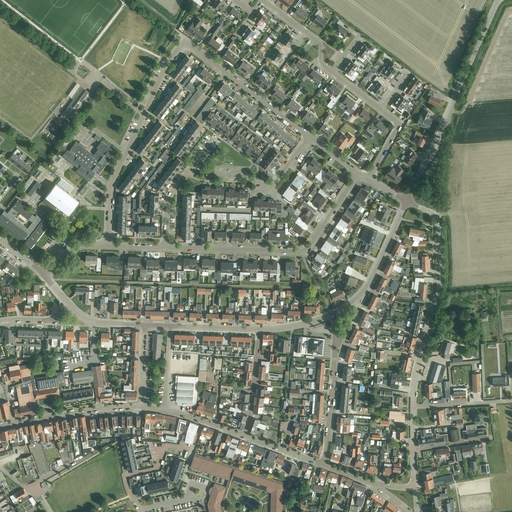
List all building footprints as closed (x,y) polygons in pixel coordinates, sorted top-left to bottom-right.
[(217,12),(221,14),(227,6),(224,4),(225,3),(220,0),(215,0),(212,5),(219,10),(217,12)] [(295,12),(304,20),(309,14),(299,7),(303,2),(300,0),(299,0),(294,7),(297,9),(295,12)] [(237,20),(241,14),(233,8),(231,11),(229,9),(225,14),(227,16),(229,14),(237,20)] [(313,21),(322,28),(327,21),(318,15),(320,11),(318,10),(314,14),(317,16),(313,21)] [(256,15),(264,21),(266,19),(269,21),(272,17),(267,13),(265,15),(260,11),(256,15)] [(262,24),(264,21),(256,15),(253,20),(259,24),(257,26),(262,30),(265,26),(262,24)] [(206,32),(199,27),(202,22),(197,18),(194,23),(193,22),(187,30),(200,40),(206,32)] [(339,35),(342,38),(347,30),(342,26),(344,24),(339,20),(337,23),(340,25),(335,30),(340,34),(339,35)] [(245,31),(252,37),(254,34),(257,36),(261,32),(255,28),(254,31),(248,26),(245,31)] [(286,31),(283,36),(285,37),(292,43),(293,42),(295,38),(291,35),(293,32),(288,29),(286,31)] [(251,39),(252,37),(245,31),(241,35),(247,39),(245,42),(250,46),(254,41),(251,39)] [(212,37),(206,45),(215,52),(221,44),(212,37)] [(289,47),(292,43),(285,37),(282,42),(280,40),(278,42),(283,46),(284,44),(289,47)] [(226,45),(229,48),(234,41),(231,39),(226,45)] [(363,43),(360,48),(368,54),(370,51),(373,54),(377,49),(371,45),(368,43),(366,46),(363,43)] [(275,47),(271,51),(274,53),(281,58),(284,54),(284,53),(280,50),(281,48),(277,44),(275,47)] [(365,57),(368,54),(360,48),(356,53),(362,57),(360,60),(366,64),(369,60),(365,57)] [(226,58),(233,64),(238,58),(228,50),(222,57),(225,59),(226,58)] [(277,62),(281,58),(274,53),(270,57),(268,55),(266,58),(271,61),(273,59),(277,62)] [(183,60),(189,65),(193,60),(186,55),(183,60)] [(299,59),(298,61),(296,59),(291,65),(297,70),(298,68),(303,72),(299,77),(301,79),(309,70),(306,68),(308,66),(299,59)] [(387,68),(395,74),(398,70),(393,66),(394,63),(389,59),(386,64),(389,66),(387,68)] [(185,70),(189,65),(183,60),(179,65),(185,70)] [(347,65),(355,71),(357,68),(361,71),(364,66),(358,62),(356,64),(350,60),(347,65)] [(247,63),(246,64),(243,61),(237,69),(246,75),(248,72),(251,74),(255,69),(247,63)] [(182,75),(185,70),(179,65),(175,70),(182,75)] [(353,74),(355,71),(347,65),(343,69),(349,74),(347,76),(353,81),(356,76),(353,74)] [(382,68),(379,73),(384,77),(386,74),(391,78),(395,74),(387,68),(384,66),(382,68)] [(190,81),(193,83),(197,77),(202,81),(209,72),(204,68),(202,70),(200,68),(194,75),(190,81)] [(178,80),(182,75),(175,70),(171,75),(178,80)] [(308,76),(318,83),(323,77),(313,70),(308,76)] [(209,72),(202,81),(204,82),(206,80),(209,83),(214,76),(209,72)] [(261,74),(256,81),(263,85),(261,87),(265,89),(271,81),(265,77),(267,75),(264,72),(262,74),(261,74)] [(375,85),(382,91),(386,86),(380,82),(382,80),(377,76),(373,80),(376,82),(375,85)] [(411,81),(418,86),(420,83),(421,84),(423,82),(415,76),(411,81)] [(419,89),(420,87),(418,86),(411,81),(407,85),(414,90),(416,87),(419,89)] [(173,88),(179,93),(183,88),(176,83),(173,88)] [(221,84),(217,89),(219,90),(223,93),(229,86),(224,83),(222,85),(221,84)] [(382,91),(375,85),(372,83),(366,89),(372,93),(373,91),(379,95),(382,91)] [(338,93),(340,91),(332,84),(330,87),(328,85),(324,90),(326,92),(327,90),(336,97),(334,99),(336,100),(341,95),(338,93)] [(207,85),(202,92),(202,93),(203,93),(204,94),(210,87),(207,85)] [(273,95),(281,101),(286,95),(277,88),(279,87),(276,85),(272,90),(274,92),(273,95)] [(416,92),(414,90),(407,85),(404,90),(410,95),(413,92),(415,94),(416,92)] [(227,97),(233,89),(229,86),(223,93),(227,97)] [(175,98),(179,93),(173,88),(169,93),(175,98)] [(232,100),(237,93),(233,89),(227,97),(232,100)] [(80,104),(81,105),(87,96),(79,90),(72,99),(73,99),(64,112),(71,117),(80,104)] [(428,102),(438,106),(441,99),(434,96),(435,93),(430,90),(427,96),(430,97),(428,102)] [(172,103),(175,98),(169,93),(165,98),(172,103)] [(236,103),(241,97),(242,96),(237,93),(232,100),(236,103)] [(397,99),(405,105),(406,106),(408,103),(412,99),(405,94),(403,97),(400,95),(397,99)] [(346,110),(350,114),(354,109),(351,107),(355,102),(347,96),(342,103),(348,107),(346,110)] [(240,108),(245,101),(241,97),(236,103),(235,105),(240,108)] [(168,108),(172,103),(165,98),(161,103),(168,108)] [(298,109),(300,111),(303,108),(291,99),(287,106),(292,110),(295,113),(298,109)] [(402,108),(405,105),(397,99),(394,104),(396,106),(394,109),(401,114),(404,109),(402,108)] [(244,111),(249,104),(245,101),(240,108),(244,111)] [(164,113),(168,108),(161,103),(157,107),(164,113)] [(248,115),(254,107),(249,104),(244,111),(248,115)] [(160,118),(164,113),(157,107),(153,113),(160,118)] [(254,107),(248,115),(253,118),(258,111),(254,107)] [(363,109),(361,112),(360,111),(361,111),(358,109),(354,114),(356,116),(358,114),(359,114),(358,115),(363,118),(367,121),(372,115),(368,112),(363,109)] [(432,120),(428,118),(431,112),(424,109),(422,115),(421,115),(417,124),(428,129),(429,127),(430,126),(429,125),(432,120)] [(257,116),(252,122),(255,124),(258,120),(261,122),(266,115),(264,113),(265,113),(263,111),(262,112),(261,113),(258,117),(257,116)] [(308,122),(311,125),(316,118),(308,111),(303,118),(308,122)] [(210,121),(214,115),(210,112),(204,120),(205,121),(207,119),(210,121)] [(212,127),(218,118),(214,115),(210,121),(212,123),(210,125),(212,127)] [(265,126),(271,118),(266,115),(261,122),(265,126)] [(218,128),(222,121),(218,118),(212,127),(214,128),(215,126),(218,128)] [(269,129),(275,122),(271,118),(265,126),(269,129)] [(155,125),(162,131),(166,125),(159,120),(155,125)] [(374,121),(370,126),(373,128),(374,128),(376,130),(378,128),(383,132),(381,134),(384,136),(388,132),(385,129),(387,126),(379,120),(377,123),(374,121)] [(193,126),(200,131),(203,126),(197,121),(193,126)] [(220,133),(226,124),(222,121),(218,128),(220,129),(219,132),(220,133)] [(274,132),(278,126),(279,125),(275,122),(269,129),(274,132)] [(226,134),(230,127),(226,124),(220,133),(222,134),(223,132),(226,134)] [(318,130),(328,138),(333,131),(323,124),(318,130)] [(158,135),(162,131),(155,125),(151,130),(158,135)] [(196,136),(200,131),(193,126),(189,131),(196,136)] [(277,137),(283,130),(278,126),(274,132),(273,133),(277,137)] [(230,127),(226,134),(228,136),(227,138),(228,139),(235,131),(230,127)] [(154,140),(158,135),(151,130),(148,135),(154,140)] [(282,140),(287,133),(283,130),(277,137),(282,140)] [(192,141),(196,136),(189,131),(185,136),(192,141)] [(236,141),(241,134),(237,131),(231,139),(232,141),(234,139),(236,141)] [(415,137),(413,142),(416,143),(423,146),(426,139),(421,137),(423,134),(416,131),(414,137),(415,137)] [(286,144),(291,136),(287,133),(282,140),(286,144)] [(239,146),(245,138),(241,134),(236,141),(239,143),(237,145),(239,146)] [(349,134),(347,137),(342,134),(335,143),(343,149),(349,141),(351,143),(355,138),(349,134)] [(150,145),(154,140),(148,135),(144,140),(150,145)] [(188,146),(192,141),(185,136),(182,141),(188,146)] [(291,136),(286,144),(290,147),(293,143),(296,146),(299,142),(296,140),(291,136)] [(245,147),(249,141),(245,138),(239,146),(240,147),(242,145),(245,147)] [(147,150),(150,145),(144,140),(140,145),(147,150)] [(67,150),(62,156),(78,168),(75,171),(88,181),(96,172),(98,174),(108,161),(104,158),(107,155),(109,157),(114,151),(107,146),(101,141),(96,147),(100,150),(95,156),(85,148),(86,147),(79,141),(79,142),(78,143),(76,141),(68,151),(67,150)] [(184,151),(188,146),(182,141),(178,146),(184,151)] [(247,152),(253,144),(249,141),(245,147),(247,149),(245,151),(247,152)] [(365,157),(366,157),(369,154),(361,148),(363,146),(363,144),(360,142),(358,142),(357,145),(353,151),(356,154),(353,157),(361,163),(365,157)] [(253,153),(257,147),(253,144),(247,152),(249,153),(250,151),(253,153)] [(143,155),(147,150),(140,145),(136,150),(143,155)] [(181,156),(184,151),(178,146),(174,151),(181,156)] [(257,147),(253,153),(255,155),(254,157),(255,158),(262,150),(257,147)] [(404,155),(401,158),(404,160),(410,165),(411,164),(412,164),(413,162),(413,161),(418,154),(411,150),(410,149),(408,152),(409,153),(406,157),(404,155)] [(272,154),(279,159),(281,156),(283,158),(284,156),(276,150),(272,154)] [(14,164),(19,158),(13,153),(8,160),(14,164)] [(277,161),(279,159),(272,154),(269,158),(278,164),(279,163),(277,161)] [(174,162),(180,168),(184,162),(177,157),(174,162)] [(20,169),(25,163),(19,158),(14,164),(20,169)] [(138,163),(144,168),(146,166),(148,167),(149,164),(141,158),(138,163)] [(276,166),(278,164),(269,158),(266,162),(273,167),(274,164),(276,166)] [(311,171),(318,162),(313,158),(311,161),(308,159),(300,171),(305,175),(307,172),(305,170),(307,168),(311,171)] [(177,172),(180,168),(174,162),(170,167),(177,172)] [(271,169),(273,167),(266,162),(263,166),(271,172),(273,171),(271,169)] [(318,179),(323,171),(321,169),(323,166),(318,162),(311,171),(316,175),(315,177),(318,179)] [(25,163),(20,169),(26,174),(31,167),(25,163)] [(146,170),(144,168),(138,163),(134,168),(141,173),(143,170),(144,172),(146,170)] [(402,175),(405,171),(398,166),(395,170),(393,168),(389,172),(388,171),(385,176),(389,179),(389,178),(392,179),(397,183),(403,175),(402,175)] [(173,177),(177,172),(170,167),(166,172),(173,177)] [(137,178),(141,173),(134,168),(130,173),(137,178)] [(326,183),(333,174),(328,170),(323,176),(321,174),(323,171),(318,179),(320,181),(322,179),(326,183)] [(169,182),(173,177),(166,172),(162,177),(169,182)] [(139,180),(137,178),(130,173),(126,178),(133,183),(135,180),(137,182),(139,180)] [(295,178),(302,184),(305,180),(307,182),(309,179),(302,174),(300,176),(298,174),(295,178)] [(333,174),(326,183),(331,186),(330,188),(333,190),(336,186),(334,184),(338,177),(333,174)] [(165,187),(169,182),(162,177),(159,182),(165,187)] [(129,188),(133,183),(126,178),(123,183),(129,188)] [(299,188),(302,184),(295,178),(292,182),(299,188)] [(57,183),(69,193),(72,188),(61,179),(57,183)] [(44,192),(46,189),(37,181),(27,194),(30,197),(37,187),(44,192)] [(82,196),(87,184),(84,182),(80,188),(78,187),(76,193),(82,196)] [(161,192),(165,187),(159,182),(155,187),(161,192)] [(296,192),(299,188),(292,182),(289,186),(296,192)] [(125,193),(129,188),(123,183),(119,188),(125,193)] [(42,201),(69,221),(82,205),(78,201),(55,184),(45,196),(45,197),(46,197),(42,201)] [(359,191),(366,196),(369,192),(372,189),(366,185),(364,188),(361,187),(359,191)] [(293,196),(296,192),(289,186),(286,190),(293,196)] [(316,198),(325,205),(329,200),(322,195),(324,192),(320,189),(318,191),(319,193),(316,198)] [(286,190),(283,194),(285,196),(284,199),(288,202),(290,204),(292,202),(290,200),(293,196),(286,190)] [(363,200),(366,196),(359,191),(356,195),(356,196),(355,198),(364,204),(366,202),(363,200)] [(321,210),(325,205),(316,198),(312,203),(309,200),(307,203),(308,204),(313,208),(314,205),(321,210)] [(360,211),(364,204),(355,198),(353,200),(350,204),(357,209),(360,211)] [(271,199),(271,210),(276,210),(276,212),(281,212),(282,205),(277,205),(277,202),(274,201),(274,199),(271,199)] [(23,225),(16,235),(22,240),(23,238),(26,240),(24,244),(30,249),(51,221),(45,216),(42,220),(36,215),(35,216),(32,214),(33,213),(17,201),(14,204),(17,207),(15,210),(18,212),(34,224),(29,230),(23,225)] [(14,218),(18,212),(15,210),(17,207),(14,204),(7,213),(4,211),(0,215),(0,222),(16,235),(23,225),(14,218)] [(311,210),(313,208),(308,204),(306,207),(308,208),(304,213),(313,220),(317,215),(311,210)] [(355,214),(357,209),(350,204),(347,208),(347,209),(346,211),(355,217),(357,215),(355,214)] [(381,221),(385,222),(387,216),(390,209),(383,206),(377,219),(375,218),(374,221),(380,223),(381,221)] [(354,220),(355,217),(346,211),(344,213),(341,217),(349,223),(351,218),(354,220)] [(309,225),(313,220),(304,213),(300,218),(299,216),(297,219),(301,223),(303,220),(309,225)] [(346,227),(349,223),(341,217),(338,222),(337,224),(347,231),(348,228),(346,227)] [(299,225),(301,223),(297,219),(294,222),(296,223),(293,228),(291,227),(289,230),(297,236),(299,233),(301,235),(306,230),(299,225)] [(345,233),(347,231),(337,224),(335,226),(332,231),(340,236),(343,231),(345,233)] [(247,229),(247,236),(250,236),(250,240),(256,241),(256,233),(250,233),(251,229),(251,225),(247,225),(247,229)] [(204,239),(211,239),(212,230),(208,230),(208,227),(201,226),(201,236),(204,236),(204,239)] [(365,226),(360,239),(364,240),(363,244),(364,245),(363,248),(362,247),(360,251),(365,252),(368,253),(369,250),(370,251),(373,243),(377,232),(378,231),(365,226)] [(277,241),(277,231),(269,230),(269,228),(266,227),(266,234),(268,234),(268,241),(277,241)] [(221,240),(221,232),(221,229),(218,229),(218,232),(215,232),(215,228),(212,228),(212,234),(215,235),(215,239),(221,240)] [(229,238),(230,229),(226,228),(226,232),(221,232),(221,240),(226,240),(226,238),(229,238)] [(277,231),(277,241),(285,242),(285,234),(288,234),(288,228),(285,228),(285,231),(277,231)] [(416,234),(417,229),(410,228),(409,235),(413,236),(412,239),(414,240),(416,234)] [(230,229),(229,238),(232,238),(232,240),(238,240),(239,232),(239,229),(238,230),(236,230),(236,232),(233,232),(233,229),(230,229)] [(239,232),(238,240),(244,240),(244,235),(247,236),(247,229),(244,229),(239,229),(239,232)] [(414,240),(419,241),(420,235),(423,236),(424,231),(417,229),(416,234),(414,240)] [(256,233),(256,241),(262,241),(262,236),(265,236),(265,230),(262,230),(262,233),(256,233)] [(337,240),(340,236),(332,231),(329,235),(332,237),(331,239),(338,244),(339,241),(337,240)] [(336,246),(338,244),(331,239),(329,241),(326,240),(323,244),(331,249),(334,245),(336,246)] [(394,248),(404,252),(405,249),(400,247),(402,244),(398,241),(394,248)] [(328,253),(331,249),(323,244),(320,248),(322,249),(320,251),(329,257),(330,255),(328,253)] [(402,256),(404,252),(394,248),(391,254),(396,256),(397,253),(402,256)] [(327,259),(329,257),(320,251),(319,254),(317,253),(315,257),(322,262),(325,258),(327,259)] [(417,253),(412,253),(412,259),(413,259),(413,263),(429,262),(429,259),(428,259),(428,255),(427,255),(427,253),(423,253),(423,255),(422,256),(422,259),(417,259),(417,253)] [(97,271),(101,271),(101,258),(97,257),(97,255),(86,255),(86,262),(90,263),(90,266),(97,266),(97,271)] [(123,261),(119,261),(119,256),(112,256),(107,256),(107,265),(114,265),(114,269),(122,269),(123,261)] [(135,266),(135,257),(129,256),(129,261),(125,261),(125,268),(134,268),(134,266),(135,266)] [(353,263),(364,267),(367,260),(356,256),(353,263)] [(144,277),(144,265),(141,265),(141,257),(135,257),(135,266),(141,266),(140,277),(144,277)] [(317,270),(322,262),(315,257),(312,261),(314,263),(312,266),(317,270)] [(199,270),(199,263),(196,263),(196,259),(190,258),(190,268),(196,268),(196,270),(199,270)] [(209,272),(209,259),(203,259),(203,263),(199,263),(199,270),(202,270),(202,271),(209,272)] [(390,259),(387,265),(399,271),(400,272),(400,271),(403,273),(405,270),(402,269),(401,268),(393,264),(395,261),(390,259)] [(153,271),(153,260),(147,260),(147,265),(144,265),(144,277),(147,277),(147,271),(153,271)] [(162,272),(162,264),(159,264),(159,260),(153,260),(153,271),(162,272)] [(172,270),(172,260),(166,260),(166,265),(162,264),(162,272),(165,272),(171,272),(171,270),(172,270)] [(9,272),(14,265),(8,261),(3,268),(9,272)] [(295,276),(298,277),(299,269),(295,269),(296,262),(286,261),(286,272),(295,273),(295,276)] [(218,272),(218,279),(221,279),(221,273),(227,274),(227,273),(227,262),(221,262),(221,267),(218,267),(218,272)] [(234,262),(227,262),(227,273),(236,274),(237,262),(234,262)] [(14,265),(9,272),(14,276),(19,269),(14,265)] [(345,273),(351,275),(353,268),(348,265),(345,273)] [(398,273),(399,271),(387,265),(384,272),(388,274),(391,270),(395,272),(398,273)] [(347,283),(355,286),(358,279),(347,275),(346,277),(345,282),(347,283)] [(394,280),(390,287),(395,290),(399,283),(394,280)] [(415,281),(414,289),(426,290),(427,283),(423,283),(423,282),(415,281)] [(379,283),(376,290),(381,292),(382,289),(391,293),(392,289),(391,289),(384,285),(379,283)] [(91,301),(94,301),(94,291),(89,291),(89,288),(76,288),(76,293),(83,293),(83,302),(88,302),(88,298),(91,298),(91,301)] [(335,301),(345,295),(341,288),(336,290),(335,288),(330,291),(331,294),(333,297),(333,298),(335,301)] [(425,297),(426,290),(414,289),(411,289),(410,293),(415,294),(416,292),(420,292),(420,297),(425,297)] [(33,304),(33,293),(27,292),(27,297),(28,297),(27,304),(24,304),(24,312),(31,313),(31,306),(33,306),(33,304)] [(374,294),(371,300),(380,305),(381,303),(377,300),(379,296),(374,294)] [(6,303),(8,312),(15,310),(14,303),(21,302),(20,296),(13,297),(13,299),(10,299),(11,302),(6,303)] [(108,302),(108,299),(108,297),(102,296),(102,298),(97,298),(96,301),(97,301),(97,308),(104,309),(104,302),(108,302)] [(117,313),(118,302),(118,298),(115,298),(115,302),(110,302),(110,305),(110,312),(117,313)] [(383,306),(371,300),(368,307),(372,309),(374,306),(378,309),(379,307),(382,309),(384,307),(383,306)] [(35,307),(35,313),(45,313),(45,306),(41,305),(41,302),(35,302),(35,307)] [(362,317),(370,321),(373,323),(374,320),(372,319),(367,317),(369,313),(365,311),(362,317)] [(367,327),(370,321),(362,317),(358,323),(363,326),(363,325),(364,326),(363,328),(373,333),(374,331),(367,327)] [(352,334),(366,341),(367,338),(358,333),(360,330),(355,328),(352,334)] [(12,333),(10,333),(10,330),(3,330),(3,334),(6,334),(6,342),(12,342),(12,345),(16,345),(15,333),(12,333)] [(66,331),(65,340),(68,340),(68,351),(72,351),(72,354),(75,354),(76,349),(76,347),(76,342),(73,342),(73,331),(66,331)] [(76,347),(76,349),(79,350),(79,347),(79,343),(86,344),(86,341),(87,332),(79,332),(79,342),(76,342),(76,347)] [(105,347),(112,347),(113,340),(109,339),(109,333),(101,333),(101,344),(105,344),(105,347)] [(154,359),(160,360),(161,334),(154,333),(153,348),(155,348),(154,359)] [(273,345),(274,334),(263,334),(263,341),(268,341),(268,344),(270,344),(270,350),(273,350),(273,345)] [(366,341),(352,334),(349,340),(354,343),(354,342),(357,344),(359,344),(360,341),(363,342),(364,340),(366,341)] [(323,355),(325,338),(308,337),(295,335),(293,355),(301,356),(301,353),(323,355)] [(398,338),(397,340),(401,342),(404,342),(407,343),(406,345),(414,348),(415,343),(407,340),(402,339),(398,338)] [(278,344),(278,348),(283,349),(283,350),(288,351),(288,352),(292,352),(293,345),(289,345),(289,340),(279,339),(279,344),(278,344)] [(441,356),(448,358),(450,354),(448,354),(451,343),(444,340),(440,352),(442,352),(441,356)] [(406,345),(400,343),(399,348),(412,352),(414,348),(406,345)] [(361,358),(362,358),(363,356),(357,354),(358,350),(348,348),(346,354),(361,358)] [(361,361),(362,358),(361,358),(346,354),(345,360),(351,362),(352,358),(360,361),(361,361)] [(402,359),(401,361),(404,362),(403,370),(408,371),(411,357),(406,355),(405,360),(402,359)] [(208,356),(201,356),(200,366),(208,367),(208,356)] [(265,372),(266,369),(269,369),(270,361),(267,361),(266,366),(260,365),(259,371),(265,372)] [(252,370),(253,362),(244,362),(241,362),(241,365),(245,365),(244,369),(252,370)] [(435,363),(429,382),(436,381),(437,380),(441,381),(446,367),(441,366),(442,365),(435,363)] [(458,383),(462,383),(461,377),(463,377),(461,363),(450,364),(452,378),(458,377),(458,383)] [(32,379),(32,378),(30,367),(20,369),(19,364),(9,366),(10,371),(10,372),(2,374),(2,378),(4,383),(9,382),(8,380),(9,380),(11,379),(21,377),(23,382),(32,379)] [(112,392),(112,391),(112,388),(105,389),(105,385),(103,385),(101,370),(105,369),(105,365),(92,366),(92,370),(72,373),(74,384),(94,381),(96,396),(97,402),(108,401),(108,400),(113,400),(112,398),(112,392)] [(249,379),(251,379),(252,371),(245,370),(245,369),(236,368),(235,373),(244,373),(243,384),(248,385),(249,379)] [(33,393),(34,398),(59,394),(58,386),(66,385),(65,382),(63,371),(50,373),(50,375),(37,377),(32,378),(32,379),(34,393),(33,393)] [(200,383),(205,384),(206,371),(199,371),(198,382),(201,382),(200,383)] [(391,383),(391,387),(397,389),(398,384),(405,385),(407,376),(392,373),(391,383)] [(480,373),(472,373),(473,392),(481,391),(480,373)] [(505,377),(493,378),(494,386),(506,385),(510,384),(509,375),(505,375),(505,377)] [(34,400),(34,398),(33,393),(34,393),(32,379),(23,382),(23,383),(16,386),(20,405),(17,406),(18,408),(15,409),(16,416),(37,413),(36,404),(35,403),(35,402),(34,400)] [(177,402),(192,403),(193,382),(178,381),(177,401),(177,402)] [(125,391),(134,392),(134,389),(136,389),(136,383),(129,383),(129,385),(124,385),(124,391),(125,391)] [(432,383),(425,384),(426,397),(437,397),(437,394),(441,394),(441,391),(437,391),(433,391),(432,383)] [(265,390),(272,390),(272,387),(265,386),(265,388),(256,387),(256,394),(264,394),(265,390)] [(228,388),(227,392),(230,392),(233,393),(236,393),(236,396),(241,397),(241,400),(249,401),(249,394),(242,393),(240,393),(240,389),(229,388),(228,388)] [(465,390),(461,390),(461,388),(453,388),(453,398),(465,398),(465,390)] [(215,409),(213,408),(217,394),(204,390),(202,397),(207,399),(206,402),(202,401),(201,404),(198,403),(196,411),(213,416),(215,409)] [(125,391),(124,391),(112,391),(112,392),(112,398),(115,399),(115,400),(124,400),(125,391)] [(137,392),(134,392),(125,391),(124,400),(130,400),(130,399),(137,399),(137,392)] [(393,396),(392,407),(395,407),(397,407),(397,409),(401,409),(401,405),(402,405),(403,397),(396,396),(393,396)] [(8,401),(0,402),(0,418),(11,416),(8,401)] [(238,420),(245,422),(247,415),(240,413),(241,410),(237,408),(230,406),(229,409),(235,412),(234,415),(239,417),(238,420)] [(394,421),(404,421),(405,414),(400,413),(400,411),(390,411),(389,418),(394,418),(394,421)] [(149,429),(150,429),(153,429),(153,426),(152,426),(153,422),(158,423),(158,420),(160,420),(159,423),(162,423),(163,421),(166,421),(175,424),(176,419),(177,417),(156,413),(151,413),(149,429)] [(337,423),(344,424),(345,420),(347,420),(347,421),(350,422),(351,418),(354,418),(354,415),(348,414),(348,417),(345,417),(338,417),(337,423)] [(120,416),(117,416),(118,425),(124,425),(124,430),(126,430),(126,415),(120,415),(120,416)] [(446,415),(434,417),(435,424),(445,422),(447,422),(446,419),(446,415)] [(80,424),(81,434),(84,457),(92,451),(98,448),(96,444),(95,439),(88,440),(87,433),(85,416),(79,417),(80,424)] [(112,416),(109,417),(110,426),(111,431),(113,430),(112,426),(118,425),(117,416),(114,416),(112,416)] [(76,429),(79,429),(78,425),(77,417),(70,418),(71,426),(76,426),(76,427),(76,429)] [(97,418),(95,418),(96,428),(101,428),(102,432),(104,431),(102,417),(97,418)] [(107,417),(102,417),(104,431),(106,431),(105,427),(110,426),(109,417),(107,417)] [(93,418),(88,419),(89,429),(90,433),(92,433),(91,429),(96,428),(95,418),(93,419),(93,418)] [(190,421),(179,418),(178,424),(176,432),(182,433),(181,440),(185,441),(193,443),(195,434),(198,424),(190,421)] [(234,418),(232,425),(235,426),(242,429),(243,428),(245,422),(238,420),(234,418)] [(253,418),(250,424),(258,427),(260,428),(265,429),(266,426),(259,423),(260,420),(253,418)] [(71,433),(70,430),(70,427),(68,428),(66,419),(59,420),(60,429),(66,428),(67,434),(71,433)] [(49,431),(53,431),(52,421),(44,422),(45,428),(48,427),(49,431)] [(480,430),(477,430),(477,427),(485,426),(485,422),(475,423),(466,425),(467,430),(462,431),(464,440),(486,436),(485,429),(483,429),(483,428),(480,428),(480,430)] [(43,430),(41,423),(34,424),(36,432),(40,431),(41,437),(45,436),(43,430)] [(350,424),(344,424),(337,423),(337,431),(344,432),(346,432),(349,432),(350,424)] [(30,440),(31,444),(37,443),(34,424),(29,425),(32,439),(30,440)] [(255,433),(258,427),(250,424),(248,431),(255,433)] [(208,438),(211,439),(214,430),(203,426),(201,434),(208,437),(208,438)] [(19,447),(19,444),(18,441),(15,428),(9,429),(11,438),(13,437),(14,442),(12,443),(13,449),(20,447),(19,447)] [(7,439),(11,438),(9,429),(4,430),(0,431),(0,436),(1,441),(3,447),(7,446),(7,445),(8,444),(7,440),(7,439)] [(419,447),(427,446),(426,439),(425,429),(420,430),(421,436),(421,439),(418,440),(419,447)] [(426,439),(427,446),(436,444),(435,437),(433,438),(432,434),(428,434),(428,435),(426,435),(425,429),(426,439)] [(448,430),(449,442),(459,440),(457,429),(448,430)] [(215,430),(211,442),(217,444),(222,433),(215,430)] [(447,433),(439,435),(439,433),(436,433),(438,444),(445,443),(448,442),(447,433)] [(298,439),(296,448),(302,450),(306,440),(305,440),(306,435),(303,434),(301,438),(299,437),(298,439)] [(223,443),(222,447),(228,450),(233,437),(228,435),(225,442),(224,442),(223,443)] [(298,439),(299,437),(295,436),(294,439),(291,438),(289,445),(296,448),(298,439)] [(122,441),(121,441),(122,444),(123,446),(132,444),(135,443),(134,438),(131,439),(131,438),(131,439),(129,439),(129,437),(122,437),(122,441),(122,440),(121,441),(122,441)] [(238,443),(238,442),(239,439),(233,437),(228,450),(226,454),(233,457),(236,446),(238,443)] [(340,455),(343,448),(343,443),(341,443),(341,438),(336,438),(335,446),(333,453),(332,453),(330,459),(338,462),(340,455)] [(233,457),(236,458),(238,453),(241,454),(242,449),(242,448),(245,442),(240,440),(239,439),(238,442),(238,443),(236,446),(233,457)] [(242,449),(241,454),(245,455),(246,454),(247,451),(250,444),(245,442),(242,448),(242,449)] [(320,456),(322,449),(323,446),(323,444),(319,443),(318,447),(315,446),(313,453),(320,456)] [(473,444),(474,452),(483,451),(482,443),(473,444)] [(264,454),(266,450),(251,444),(248,451),(253,453),(259,455),(260,453),(264,454)] [(462,446),(463,457),(471,455),(470,445),(462,446)] [(456,463),(453,464),(454,471),(460,470),(459,464),(457,464),(457,461),(462,460),(460,447),(454,447),(455,454),(456,463)] [(443,457),(446,457),(446,456),(449,456),(448,448),(436,450),(436,452),(435,453),(434,454),(434,457),(436,458),(437,457),(437,458),(443,457)] [(275,462),(278,453),(269,450),(268,451),(266,450),(264,454),(261,465),(266,467),(267,466),(273,468),(275,462)] [(197,468),(201,455),(197,454),(198,452),(195,451),(190,466),(197,468)] [(278,453),(275,462),(284,466),(285,463),(283,462),(285,456),(278,453)] [(342,463),(349,465),(352,457),(345,454),(342,463)] [(354,467),(362,469),(364,461),(360,460),(362,455),(358,454),(354,467)] [(448,464),(453,464),(456,463),(455,454),(451,455),(452,461),(448,462),(448,464)] [(33,468),(36,467),(32,455),(18,459),(21,468),(25,467),(28,476),(35,474),(33,468)] [(203,470),(208,455),(206,455),(205,456),(201,455),(197,468),(203,470)] [(209,472),(214,459),(210,458),(210,456),(208,455),(203,470),(209,472)] [(185,461),(176,458),(171,457),(170,459),(175,461),(174,465),(182,467),(183,465),(184,464),(185,461)] [(216,474),(221,459),(218,459),(218,461),(214,459),(209,472),(216,474)] [(222,476),(226,463),(222,462),(223,460),(221,459),(216,474),(222,476)] [(401,464),(402,459),(399,459),(398,464),(394,464),(393,471),(400,472),(401,464)] [(292,474),(296,475),(298,470),(294,469),(296,465),(289,462),(285,471),(293,474),(292,474)] [(228,478),(233,465),(233,464),(231,463),(230,465),(226,463),(222,476),(228,478)] [(312,477),(310,476),(313,466),(303,463),(301,469),(306,470),(304,476),(306,476),(306,475),(309,476),(307,486),(310,486),(311,481),(312,477)] [(383,474),(391,474),(392,467),(392,464),(385,463),(383,474)] [(367,471),(374,473),(376,466),(369,464),(367,471)] [(181,470),(182,467),(174,465),(173,468),(168,466),(167,469),(180,474),(182,470),(181,470)] [(224,511),(223,504),(235,466),(233,465),(226,486),(214,483),(207,503),(208,511),(207,511),(206,511),(224,511)] [(231,479),(237,481),(241,468),(238,467),(238,466),(235,465),(231,479)] [(243,483),(248,469),(246,469),(245,470),(241,468),(237,481),(243,483)] [(433,475),(430,476),(430,473),(438,471),(437,468),(422,471),(424,480),(422,480),(424,488),(434,486),(434,485),(454,481),(452,475),(434,479),(433,475)] [(17,481),(24,478),(20,469),(13,472),(17,481)] [(179,478),(180,474),(167,469),(166,472),(171,474),(170,477),(178,480),(178,477),(179,478)] [(250,485),(254,472),(250,471),(250,470),(248,469),(243,483),(250,485)] [(310,486),(309,492),(313,492),(312,496),(314,497),(315,493),(316,491),(322,492),(323,486),(325,480),(324,480),(325,478),(326,476),(325,476),(327,471),(321,469),(320,474),(319,477),(321,478),(320,485),(315,484),(314,484),(312,484),(311,483),(310,486)] [(332,479),(334,473),(329,471),(326,479),(326,478),(325,478),(324,480),(325,480),(323,486),(326,487),(327,480),(328,481),(328,482),(330,482),(331,482),(332,479)] [(256,488),(261,473),(258,473),(258,474),(254,472),(250,485),(256,488)] [(262,490),(267,476),(263,475),(263,474),(261,473),(256,488),(262,490)] [(162,490),(159,476),(157,477),(158,482),(154,483),(156,491),(158,490),(158,491),(162,490)] [(169,488),(167,480),(163,481),(162,476),(159,476),(162,490),(166,489),(169,488)] [(269,492),(273,478),(271,477),(271,478),(267,476),(262,490),(269,492)] [(348,497),(350,488),(353,480),(347,478),(342,476),(340,482),(341,483),(340,486),(344,487),(345,484),(348,485),(347,488),(346,488),(345,496),(348,497)] [(133,478),(129,479),(130,485),(134,484),(136,496),(140,495),(140,494),(143,493),(141,486),(140,483),(137,484),(137,481),(133,482),(133,478)] [(156,491),(154,483),(150,484),(149,478),(146,479),(149,493),(153,492),(153,491),(156,491)] [(271,492),(284,484),(282,481),(273,478),(269,492),(271,492)] [(144,485),(141,486),(143,493),(145,493),(145,494),(149,493),(146,479),(143,480),(144,485)] [(356,493),(359,484),(354,482),(351,489),(350,491),(353,492),(352,498),(355,499),(355,497),(356,493)] [(271,495),(285,495),(285,486),(284,484),(271,492),(271,495)] [(354,505),(355,506),(355,504),(362,506),(365,497),(361,496),(362,494),(363,494),(366,486),(359,484),(356,493),(357,493),(356,498),(357,498),(357,500),(355,499),(354,505)] [(29,496),(28,497),(27,495),(24,488),(15,493),(16,495),(11,497),(13,502),(15,505),(17,504),(15,501),(21,498),(23,502),(30,498),(29,496)] [(373,505),(379,495),(374,491),(370,497),(372,498),(369,504),(372,507),(373,505)] [(432,497),(433,506),(441,505),(440,499),(445,498),(444,493),(439,493),(440,496),(432,497)] [(373,505),(372,507),(373,507),(376,509),(379,504),(381,506),(382,504),(385,499),(379,495),(373,505)] [(401,511),(402,511),(397,508),(388,501),(385,507),(386,507),(384,510),(387,511),(401,511)]
